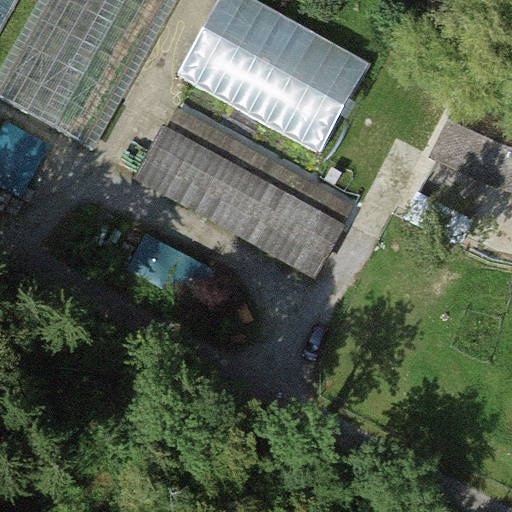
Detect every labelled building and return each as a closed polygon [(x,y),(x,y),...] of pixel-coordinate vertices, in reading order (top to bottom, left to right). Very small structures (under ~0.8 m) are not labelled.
[(182,0),(0,0),(0,100),(97,155),(182,0)] [(375,73),(241,0),(234,0),(188,89),(324,165),(375,73)] [(511,121),(471,107),(444,173),(511,195),(511,121)] [(0,146),(0,176),(32,193),(57,142),(14,120),(0,146)] [(354,230),(175,134),(149,183),(328,279),(354,230)]
